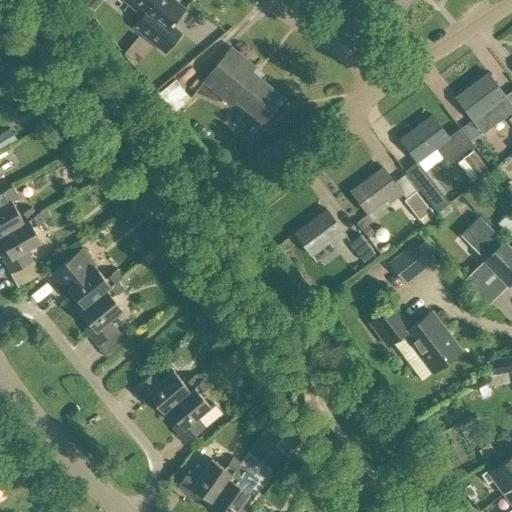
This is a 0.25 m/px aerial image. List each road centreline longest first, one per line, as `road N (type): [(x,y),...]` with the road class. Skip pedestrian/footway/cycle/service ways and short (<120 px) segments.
road 1 (residential): [(131,511),(158,471),(150,450),(35,313),(0,314)]
road 2 (unclassified): [(124,511),(65,454),(0,371)]
road 3 (residential): [(370,75),(401,77),(511,5)]
